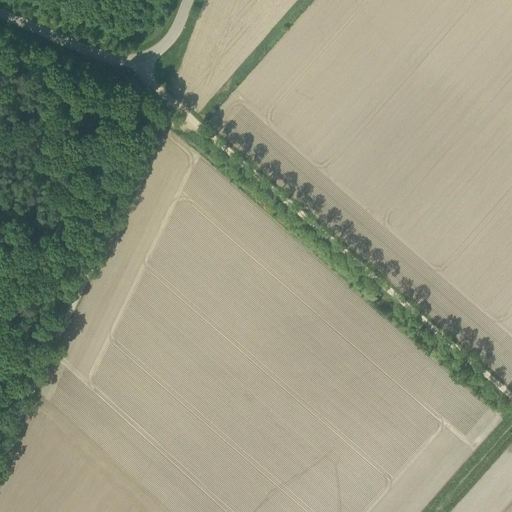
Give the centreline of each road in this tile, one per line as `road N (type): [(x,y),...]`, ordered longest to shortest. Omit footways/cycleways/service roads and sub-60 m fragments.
road 1 (track): [(171,102),(511,398)]
road 2 (track): [(0,455),(171,102)]
road 3 (unclassified): [(0,14),(118,60),(159,51),(188,0)]
